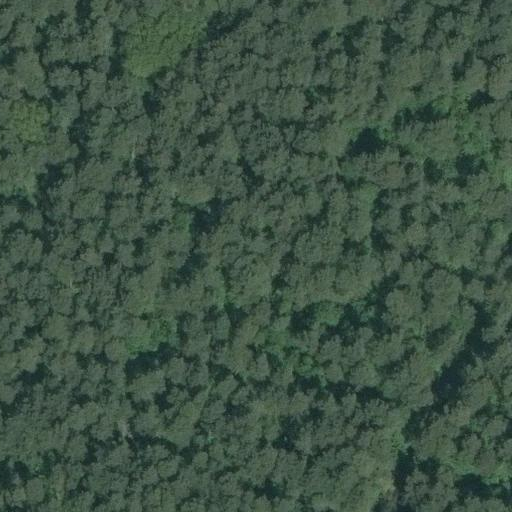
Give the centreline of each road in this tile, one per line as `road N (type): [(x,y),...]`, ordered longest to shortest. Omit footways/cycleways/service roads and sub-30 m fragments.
road 1 (track): [(0,376),(329,511)]
road 2 (track): [(383,511),(511,236)]
